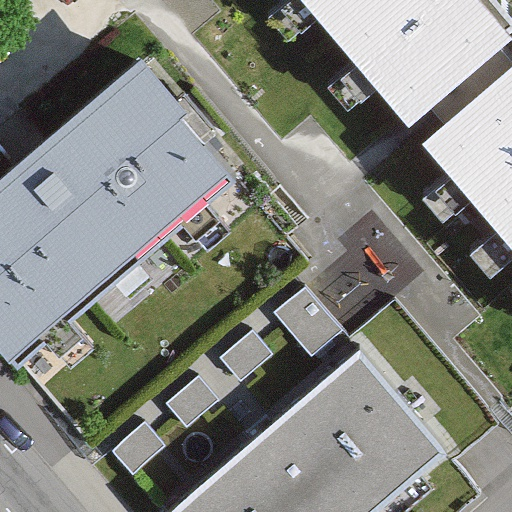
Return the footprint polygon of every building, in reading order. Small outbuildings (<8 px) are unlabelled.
[(472,0),(307,0),(396,103),(491,22),(472,0)] [(511,32),(410,118),(511,239),(511,32)] [(140,61),(0,184),(0,360),(6,367),(224,175),(173,117),(182,109),(140,61)] [(305,278),(274,305),(288,320),(311,347),(342,320),(305,278)] [(251,323),(221,349),(240,371),(271,346),(265,340),(251,323)] [(359,339),(164,503),(170,511),(364,511),(447,443),(359,339)] [(198,369),(168,395),(181,411),(187,418),(218,392),(198,369)] [(144,416),(113,442),(132,465),(163,439),(157,432),(144,416)]
